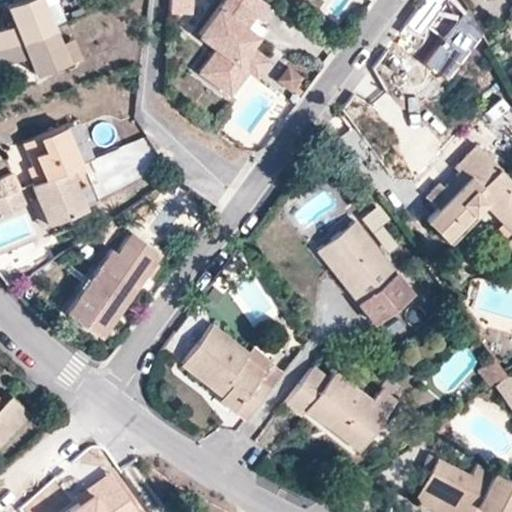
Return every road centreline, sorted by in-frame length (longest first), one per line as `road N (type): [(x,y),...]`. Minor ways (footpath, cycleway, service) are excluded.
road 1 (residential): [(247,202),(400,0)]
road 2 (residential): [(107,399),(247,202)]
road 3 (residential): [(278,511),(107,399)]
road 4 (residential): [(107,399),(0,304)]
road 5 (residential): [(247,202),(148,108)]
